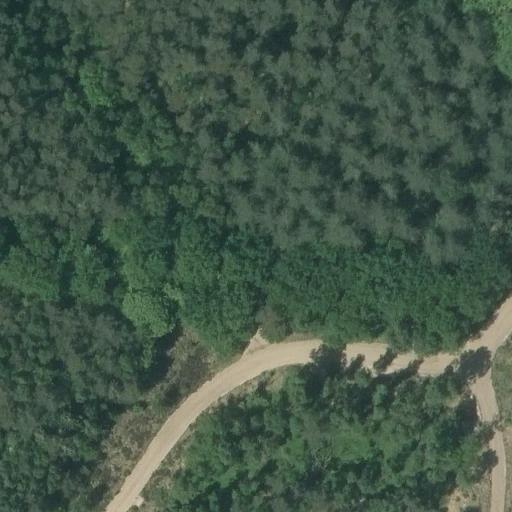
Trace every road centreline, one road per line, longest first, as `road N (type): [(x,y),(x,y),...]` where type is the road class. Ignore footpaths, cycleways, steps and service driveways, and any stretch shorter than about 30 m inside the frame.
road 1 (track): [(227,249),(177,219),(3,0)]
road 2 (track): [(227,249),(430,280),(467,264),(511,210)]
road 3 (track): [(278,354),(190,404),(113,511)]
road 4 (track): [(0,260),(211,289)]
road 5 (track): [(467,363),(326,348),(278,354)]
road 6 (track): [(467,363),(495,434),(496,511)]
